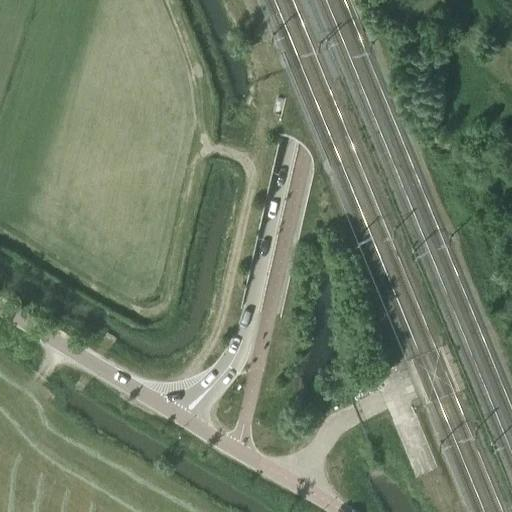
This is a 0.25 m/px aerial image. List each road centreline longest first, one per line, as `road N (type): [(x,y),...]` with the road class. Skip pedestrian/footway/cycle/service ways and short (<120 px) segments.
road 1 (unclassified): [(177,417),(229,369),(242,343),(322,0)]
road 2 (unclassified): [(177,417),(0,308)]
